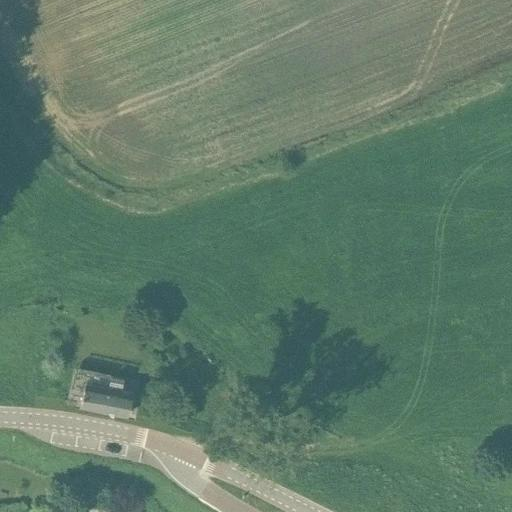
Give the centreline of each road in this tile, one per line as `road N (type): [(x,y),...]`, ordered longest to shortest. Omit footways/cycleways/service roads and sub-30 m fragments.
road 1 (tertiary): [(0,418),(97,427),(176,448)]
road 2 (tertiary): [(176,448),(307,511)]
